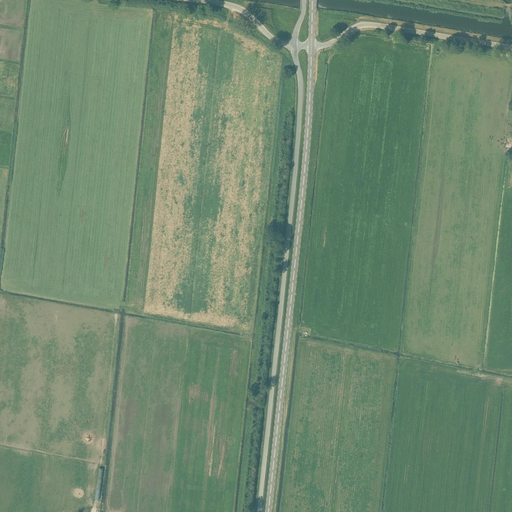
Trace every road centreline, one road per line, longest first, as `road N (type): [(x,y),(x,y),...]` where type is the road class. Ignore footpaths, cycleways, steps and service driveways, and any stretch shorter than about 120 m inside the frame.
road 1 (unclassified): [(259,511),(296,162),(300,76),(293,46)]
road 2 (secondary): [(268,511),(311,46)]
road 3 (tertiary): [(311,46),(368,24),(511,48)]
road 4 (tertiary): [(293,46),(235,6),(187,0)]
